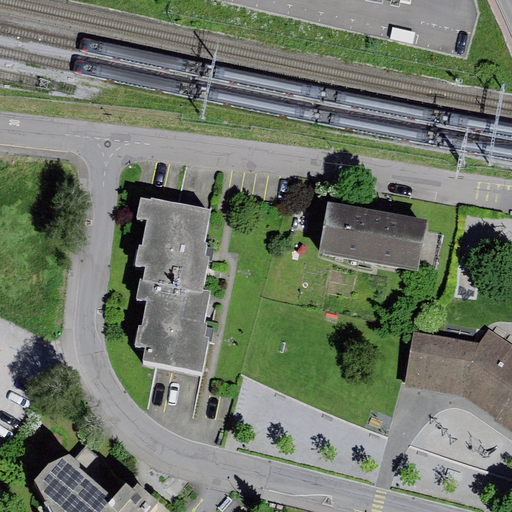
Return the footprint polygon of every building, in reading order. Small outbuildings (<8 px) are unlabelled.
[(362,0),(406,9),(408,0),(362,0)] [(427,217),(329,200),(320,248),(418,265),(427,217)] [(209,215),(149,204),(134,282),(148,284),(133,364),(194,375),(200,339),(209,294),(195,292),(202,255),(209,215)] [(296,208),(292,227),(308,231),(312,211),(296,208)] [(480,342),(415,332),(407,387),(464,395),(511,431),(511,344),(490,330),(480,342)] [(124,511),(110,511),(73,479),(38,511),(151,511),(150,511),(138,501),(124,511)]
